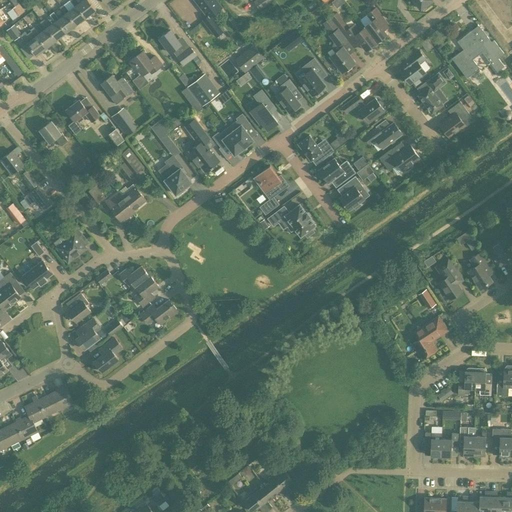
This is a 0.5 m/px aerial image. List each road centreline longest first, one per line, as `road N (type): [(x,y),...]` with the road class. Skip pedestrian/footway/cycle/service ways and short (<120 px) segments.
road 1 (residential): [(511,475),(415,472),(418,388),(475,346)]
road 2 (residential): [(68,364),(94,383),(111,382),(191,320),(163,249)]
road 3 (residential): [(0,110),(153,0)]
road 4 (residential): [(0,112),(114,256)]
road 5 (residential): [(163,249),(170,221),(277,140)]
road 6 (residential): [(277,140),(380,65)]
